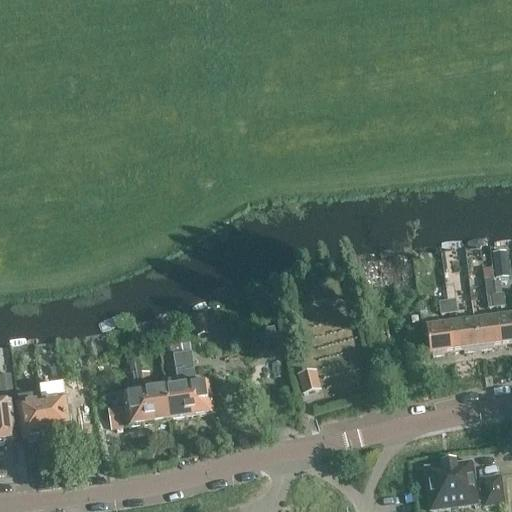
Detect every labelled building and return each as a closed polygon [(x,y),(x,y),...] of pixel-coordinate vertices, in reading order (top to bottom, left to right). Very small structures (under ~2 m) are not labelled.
[(510,251),(496,252),(496,278),(510,277),(510,251)] [(432,276),(434,289),(446,287),(442,259),(434,260),(436,275),(432,276)] [(365,274),(368,294),(416,287),(413,267),(365,274)] [(497,310),(495,297),(493,281),(485,283),(489,311),(497,310)] [(504,296),(495,297),(497,310),(505,309),(504,296)] [(456,302),(447,303),(439,304),(441,317),(458,315),(456,302)] [(511,316),(498,318),(502,348),(511,346),(511,347),(511,316)] [(498,318),(474,321),(478,353),(492,351),(492,349),(502,348),(498,318)] [(474,321),(450,325),(454,354),(464,353),(464,355),(478,353),(474,321)] [(393,362),(385,323),(366,327),(375,366),(393,362)] [(454,354),(450,325),(426,328),(430,357),(433,357),(433,359),(444,358),(444,355),(454,354)] [(267,329),(271,349),(280,347),(276,327),(267,329)] [(100,336),(105,358),(110,357),(106,335),(100,336)] [(190,355),(181,356),(191,420),(214,417),(209,386),(195,388),(190,355)] [(177,391),(166,393),(171,423),(191,420),(181,356),(172,357),(177,391)] [(149,426),(141,376),(139,362),(129,364),(134,392),(135,391),(136,397),(123,399),(124,411),(112,412),(115,432),(149,426)] [(147,375),(141,376),(149,426),(171,423),(166,393),(153,395),(152,387),(151,387),(150,380),(147,375)] [(300,379),(304,396),(319,393),(315,375),(300,379)] [(65,404),(42,408),(46,440),(56,438),(59,440),(65,439),(67,436),(70,436),(65,404)] [(10,408),(0,409),(0,448),(3,448),(5,445),(15,444),(10,408)] [(46,440),(42,408),(18,411),(23,443),(26,443),(29,445),(34,444),(37,441),(46,440)] [(429,469),(424,470),(424,471),(424,472),(425,472),(430,511),(444,511),(478,508),(478,505),(484,505),(484,507),(504,504),(501,479),(499,479),(499,480),(482,482),(482,481),(481,482),(481,486),(475,487),(473,465),(473,464),(471,464),(455,466),(455,464),(445,465),(446,468),(430,470),(429,469)]
